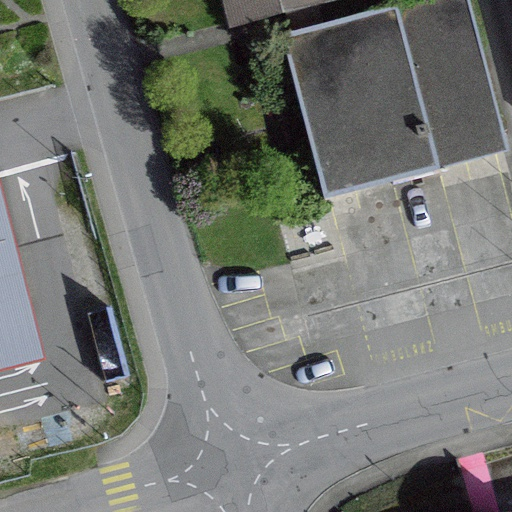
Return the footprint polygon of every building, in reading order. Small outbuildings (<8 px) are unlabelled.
[(317,0),(229,0),(236,25),(318,3),(317,0)] [(431,156),(500,138),(464,0),(440,0),(278,41),(321,206),(327,205),(321,182),(383,166),(389,189),(436,177),(431,156)] [(431,156),(436,177),(505,159),(500,138),(431,156)] [(321,182),(327,205),(389,189),(383,166),(321,182)] [(0,373),(41,363),(0,207),(0,373)]
